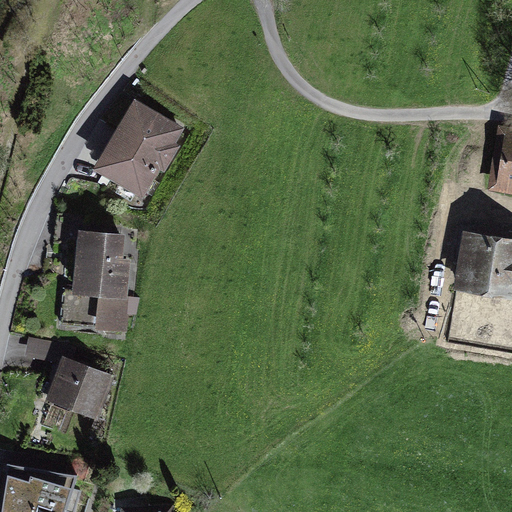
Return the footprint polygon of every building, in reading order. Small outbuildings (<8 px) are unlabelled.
[(137,103),(94,177),(147,208),(191,135),(137,103)] [(511,139),(501,138),(493,199),(511,201),(511,139)] [(130,243),(83,238),(76,300),(84,301),(80,332),(127,337),(135,264),(127,263),(130,243)] [(511,243),(467,238),(459,298),(511,304),(511,243)] [(114,381),(65,364),(49,409),(99,426),(114,381)] [(68,511),(79,481),(11,472),(3,511),(68,511)] [(101,502),(101,511),(161,511),(161,500),(101,502)]
